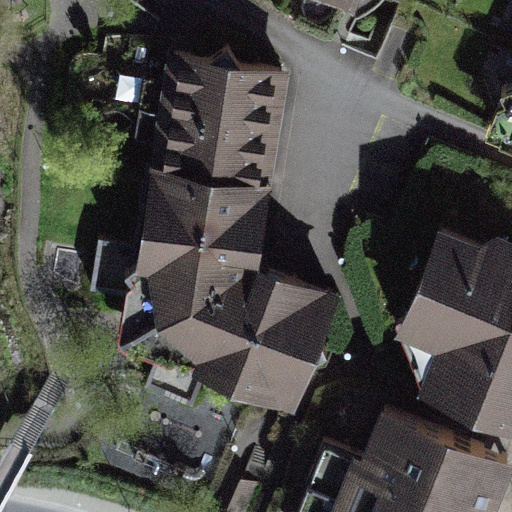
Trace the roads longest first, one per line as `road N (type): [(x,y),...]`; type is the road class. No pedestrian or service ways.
road 1 (residential): [(200,0),(340,82)]
road 2 (residential): [(340,82),(307,221)]
